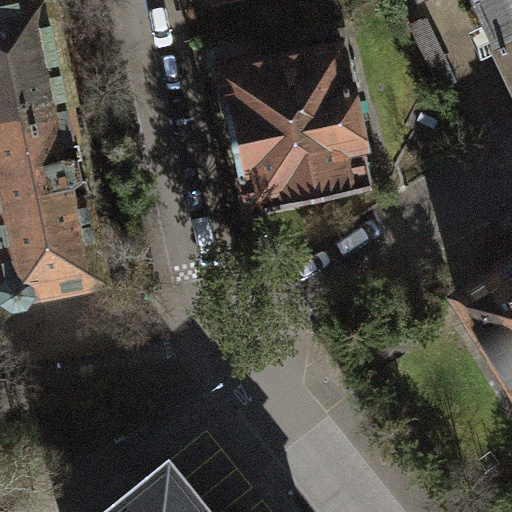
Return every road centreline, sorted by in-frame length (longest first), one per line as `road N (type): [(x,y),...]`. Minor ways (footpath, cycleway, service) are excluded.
road 1 (residential): [(134,0),(191,277),(213,343)]
road 2 (residential): [(213,343),(511,163)]
road 3 (residential): [(213,343),(345,511)]
